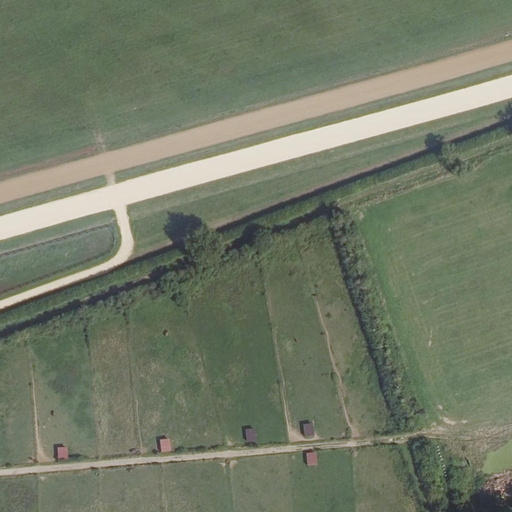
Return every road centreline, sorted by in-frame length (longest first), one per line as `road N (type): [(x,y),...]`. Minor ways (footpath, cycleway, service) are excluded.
road 1 (track): [(511,140),(0,330)]
road 2 (track): [(0,471),(452,433)]
road 3 (track): [(119,206),(127,248),(117,262),(0,305)]
